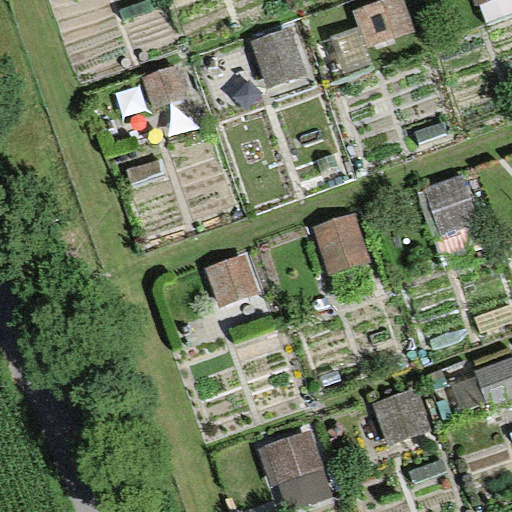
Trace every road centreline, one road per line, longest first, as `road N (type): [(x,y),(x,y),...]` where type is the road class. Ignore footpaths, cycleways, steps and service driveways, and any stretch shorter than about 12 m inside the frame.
road 1 (track): [(21,0),(205,511)]
road 2 (unclassified): [(101,511),(0,289)]
